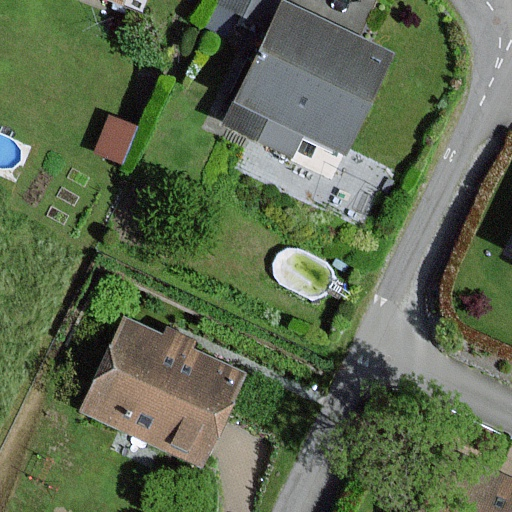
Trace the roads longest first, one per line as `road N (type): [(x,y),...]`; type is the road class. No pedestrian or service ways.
road 1 (residential): [(511,30),(376,334)]
road 2 (residential): [(376,334),(291,511)]
road 3 (residential): [(376,334),(511,408)]
